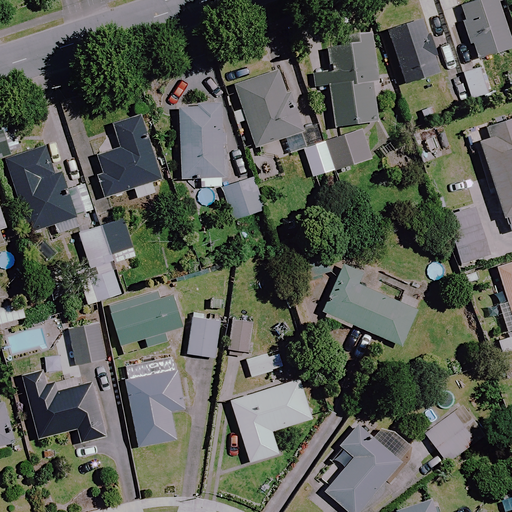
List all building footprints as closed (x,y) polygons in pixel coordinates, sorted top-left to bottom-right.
[(511,48),(511,47),(495,0),(475,0),(457,6),(476,61),(511,48)] [(439,74),(421,18),(385,29),(404,86),(439,74)] [(319,41),(326,82),(333,128),(378,121),(372,86),(376,85),(368,33),(352,35),(319,41)] [(479,68),(465,72),(463,74),(469,98),(485,94),(479,68)] [(299,134),(277,70),(232,85),(254,149),(299,134)] [(397,89),(392,73),(376,78),(381,94),(397,89)] [(227,177),(223,103),(190,105),(191,125),(178,125),(181,181),(199,180),(199,189),(220,188),(219,178),(227,177)] [(162,181),(139,114),(110,124),(119,148),(96,156),(102,174),(96,176),(104,200),(132,191),(135,201),(154,195),(151,185),(162,181)] [(511,119),(484,128),(488,139),(478,142),(508,234),(511,232),(511,119)] [(321,142),(317,126),(299,131),(311,177),(370,162),(362,132),(321,142)] [(55,178),(46,147),(4,160),(27,234),(73,220),(60,176),(55,178)] [(261,214),(251,179),(226,186),(237,221),(261,214)] [(488,257),(473,211),(445,220),(459,266),(488,257)] [(135,257),(122,220),(78,235),(90,273),(135,257)] [(511,264),(496,269),(511,321),(511,264)] [(371,280),(346,269),(326,316),(400,348),(416,312),(366,290),(371,280)] [(119,295),(111,271),(87,278),(94,303),(119,295)] [(165,312),(158,287),(122,297),(129,321),(165,312)] [(0,324),(12,323),(9,308),(0,309),(0,324)] [(218,324),(191,319),(185,355),(212,359),(218,324)] [(252,325),(231,322),(227,351),(248,354),(252,325)] [(104,361),(98,331),(68,337),(75,368),(104,361)] [(511,351),(511,337),(497,341),(501,354),(511,351)] [(267,374),(265,357),(246,360),(248,377),(267,374)] [(292,368),(266,375),(270,389),(248,395),(250,404),(232,409),(248,464),(277,456),(270,432),(307,421),(292,368)] [(46,388),(42,371),(20,376),(36,442),(76,432),(79,445),(108,438),(94,377),(46,388)] [(179,409),(173,374),(125,382),(136,448),(175,441),(170,411),(179,409)] [(485,438),(461,407),(424,435),(447,466),(485,438)] [(5,414),(0,415),(0,414),(0,446),(8,444),(4,430),(9,428),(5,414)] [(359,511),(401,461),(356,424),(338,446),(351,456),(322,491),(346,511),(359,511)] [(438,511),(434,497),(395,510),(396,511),(438,511)]
